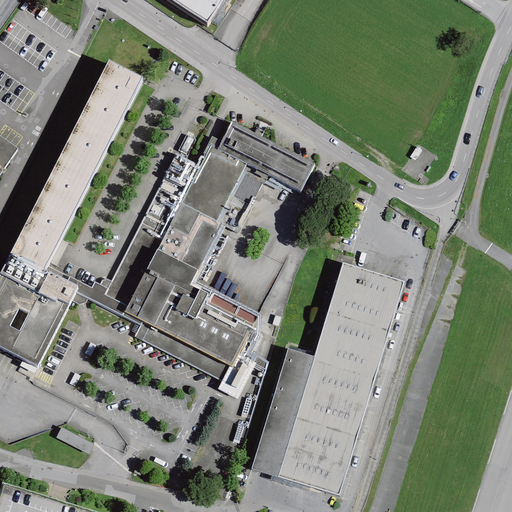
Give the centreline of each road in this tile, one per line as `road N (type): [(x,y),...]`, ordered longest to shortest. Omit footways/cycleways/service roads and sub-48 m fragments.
road 1 (tertiary): [(439,195),(418,198),(395,188),(116,0)]
road 2 (residential): [(356,511),(448,222),(439,195)]
road 3 (residential): [(0,462),(203,511)]
road 4 (tertiary): [(511,20),(456,179),(439,195)]
